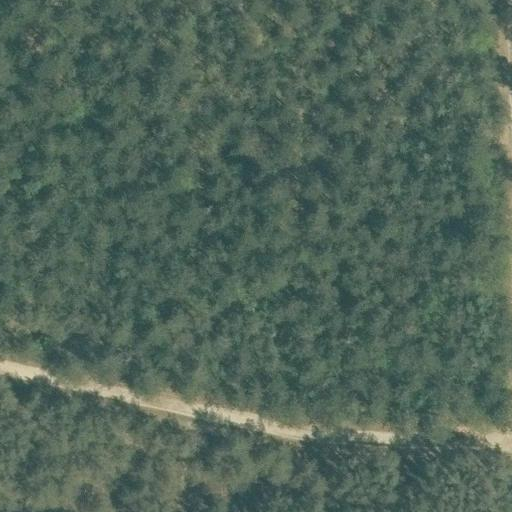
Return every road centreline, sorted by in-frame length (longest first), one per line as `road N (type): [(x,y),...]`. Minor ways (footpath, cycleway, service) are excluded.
road 1 (track): [(0,372),(313,437),(511,441)]
road 2 (track): [(25,0),(206,20),(290,0)]
road 3 (track): [(511,231),(502,0)]
